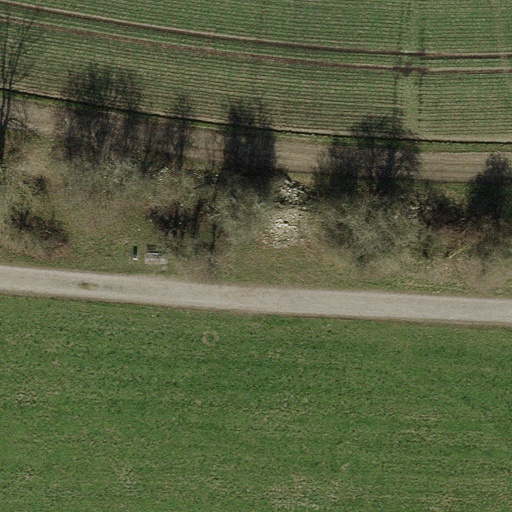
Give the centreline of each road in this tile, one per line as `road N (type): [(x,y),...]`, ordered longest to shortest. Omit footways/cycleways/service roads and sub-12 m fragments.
road 1 (track): [(0,121),(302,168),(511,176)]
road 2 (track): [(511,319),(0,286)]
